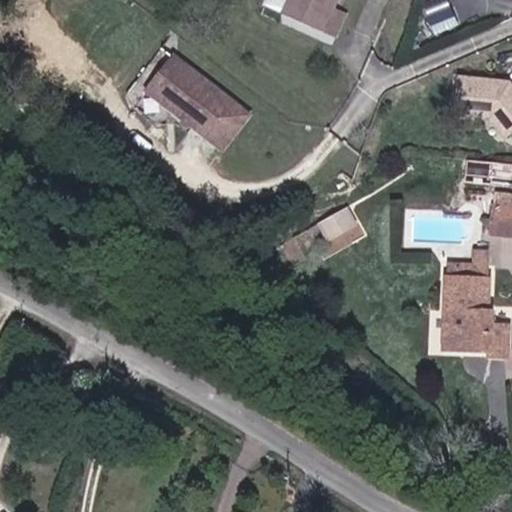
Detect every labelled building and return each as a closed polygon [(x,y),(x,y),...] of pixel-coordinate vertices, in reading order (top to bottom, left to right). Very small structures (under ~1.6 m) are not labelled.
[(298,0),(292,16),(330,32),(342,0),(298,0)] [(452,3),(429,14),(438,33),(461,22),(452,3)] [(250,113),(172,51),(141,91),(219,152),(250,113)] [(452,115),(473,117),(487,119),(502,138),(511,131),(511,89),(507,82),(488,80),(455,77),(452,115)] [(511,193),(502,190),(498,204),(489,232),(511,238),(511,193)] [(334,257),(366,236),(346,205),(314,226),(334,257)] [(487,312),(487,283),(487,251),(474,252),(474,266),(454,266),(454,283),(455,316),(462,316),(462,322),(455,322),(456,355),(463,355),(494,355),(494,359),(511,358),(511,326),(494,326),(493,323),(493,312),(487,312)] [(373,348),(351,331),(343,342),(365,359),(373,348)]
